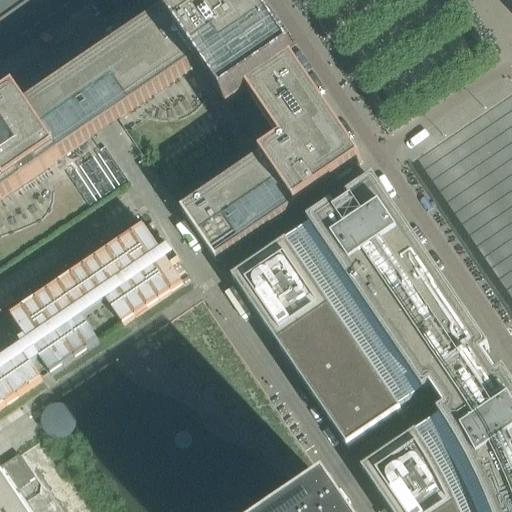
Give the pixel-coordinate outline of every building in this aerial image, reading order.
[(216,265),(338,183),(360,168),(360,163),(249,0),(155,0),(155,2),(160,10),(52,84),(56,90),(58,89),(93,140),(109,129),(119,122),(199,68),(228,109),(249,95),(283,145),(182,214),(216,265)] [(0,203),(93,140),(58,89),(56,90),(52,84),(24,103),(18,94),(13,94),(0,102),(0,203)] [(352,343),(391,399),(421,379),(429,393),(424,397),(425,398),(432,394),(449,382),(448,381),(468,367),(479,360),(488,354),(489,353),(489,352),(473,329),(372,182),(308,226),(310,229),(311,230),(314,233),(288,250),(314,288),(352,343)] [(0,411),(43,382),(123,328),(183,287),(143,228),(11,318),(28,344),(0,362),(0,411)] [(233,282),(345,447),(399,410),(391,399),(352,343),(314,288),(288,250),(284,243),(233,282)] [(416,436),(363,472),(389,511),(511,511),(511,386),(506,377),(505,375),(498,380),(492,371),(483,359),(489,355),(490,354),(489,353),(488,354),(479,360),(468,367),(448,381),(449,382),(432,394),(440,405),(446,415),(440,419),(441,421),(417,437),(416,436)] [(45,431),(46,434),(48,439),(51,441),(53,443),(56,444),(59,445),(63,445),(67,444),(70,442),(73,440),(76,436),(77,433),(78,429),(78,426),(77,423),(76,421),(74,418),(71,415),(68,413),(64,412),(61,412),(58,412),(54,413),(52,415),(49,417),(47,420),(45,424),(45,428),(45,431)] [(0,511),(54,511),(18,459),(0,470),(0,511)] [(343,511),(331,493),(328,495),(328,497),(311,508),(309,508),(306,510),(306,511),(305,511),(343,511)]
